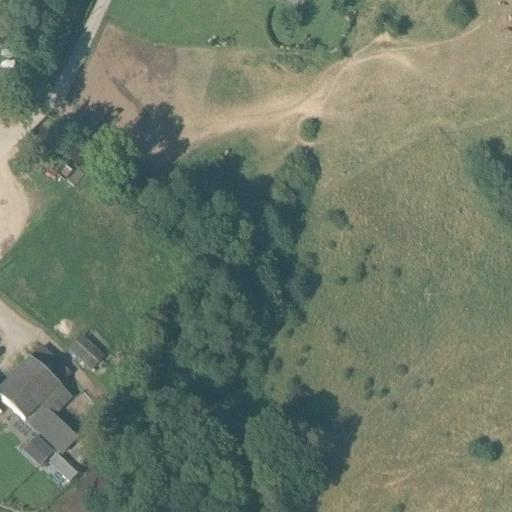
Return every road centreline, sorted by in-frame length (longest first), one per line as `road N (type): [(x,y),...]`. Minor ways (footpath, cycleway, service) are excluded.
road 1 (unclassified): [(0,146),(36,125),(57,100),(103,0)]
road 2 (unclassified): [(104,397),(33,329),(0,313)]
